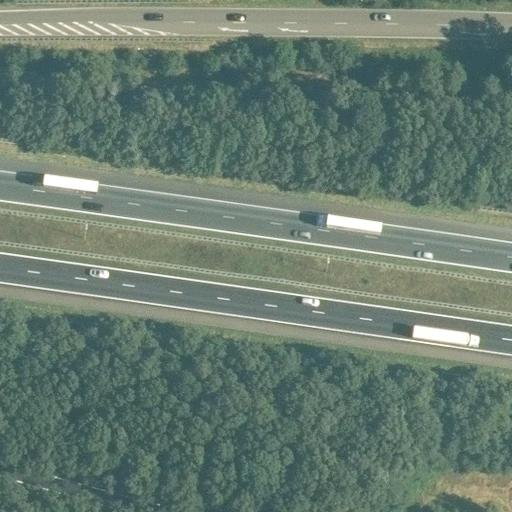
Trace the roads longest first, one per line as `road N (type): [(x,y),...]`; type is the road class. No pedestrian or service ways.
road 1 (motorway): [(0,267),(511,341)]
road 2 (motorway): [(511,260),(0,190)]
road 3 (motorway): [(511,30),(0,19)]
road 4 (motorway): [(0,471),(138,511)]
